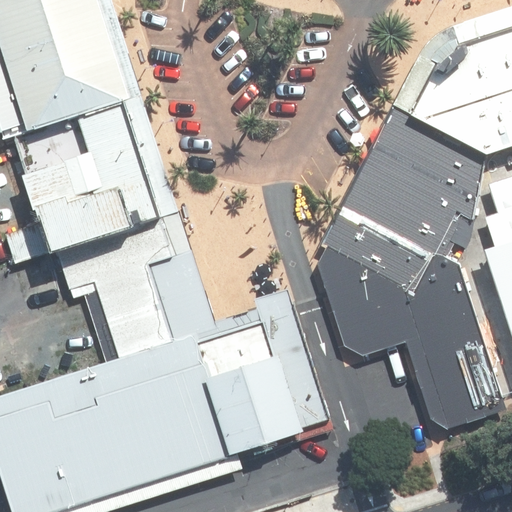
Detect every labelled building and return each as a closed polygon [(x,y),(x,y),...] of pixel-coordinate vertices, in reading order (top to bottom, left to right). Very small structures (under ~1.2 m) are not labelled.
[(0,0),(0,13),(42,0),(0,0)] [(13,136),(142,96),(111,0),(42,0),(0,13),(0,134),(1,134),(2,139),(13,136)] [(414,65),(314,238),(344,344),(365,354),(408,340),(432,416),(447,427),(505,404),(460,259),(472,238),(488,152),(511,144),(511,5),(469,20),(441,30),(429,39),(414,65)] [(57,250),(178,210),(142,96),(13,136),(26,174),(22,175),(34,211),(36,210),(40,223),(5,234),(15,264),(57,250)] [(511,171),(482,181),(491,210),(480,214),(489,242),(477,246),(511,355),(511,171)] [(117,356),(216,324),(178,210),(57,250),(73,299),(96,292),(117,356)] [(237,454),(295,435),(298,442),(334,430),(287,289),(253,300),(256,310),(216,324),(117,356),(0,394),(0,473),(12,511),(107,511),(242,468),(237,454)]
